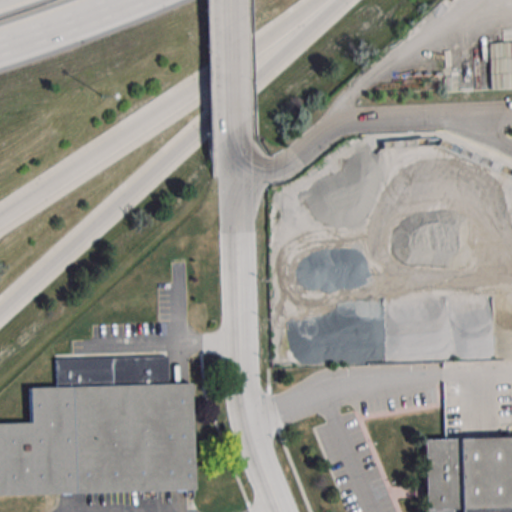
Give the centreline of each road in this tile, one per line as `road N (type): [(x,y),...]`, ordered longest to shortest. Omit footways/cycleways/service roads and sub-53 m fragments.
road 1 (motorway): [(0,312),(341,0)]
road 2 (motorway): [(0,218),(319,0)]
road 3 (tertiary): [(275,511),(250,447),(237,367),(235,131)]
road 4 (motorway): [(0,46),(128,0)]
road 5 (tertiary): [(235,131),(231,0)]
